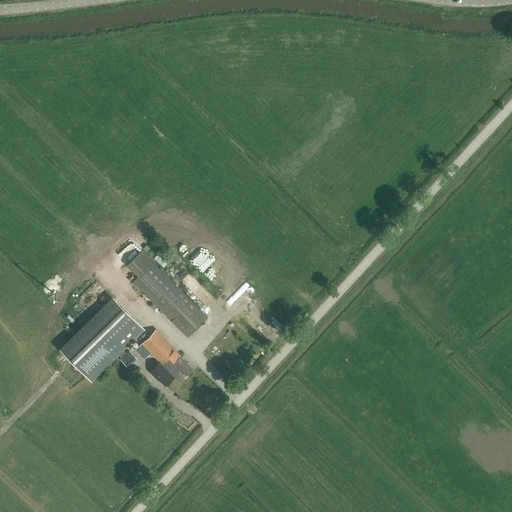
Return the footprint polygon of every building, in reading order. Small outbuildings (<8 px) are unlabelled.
[(93,258),(99,264),(128,239),(122,232),(93,258)] [(188,336),(207,317),(142,250),(127,264),(138,276),(134,280),(188,336)] [(213,303),(202,287),(194,293),(204,308),(213,303)] [(62,350),(90,379),(142,328),(114,299),(62,350)] [(254,324),(267,339),(276,330),(265,318),(260,323),(258,321),(254,324)] [(181,354),(156,329),(142,342),(162,362),(153,371),(156,374),(156,376),(159,379),(160,379),(167,385),(176,377),(180,381),(193,368),(179,355),(181,354)]
